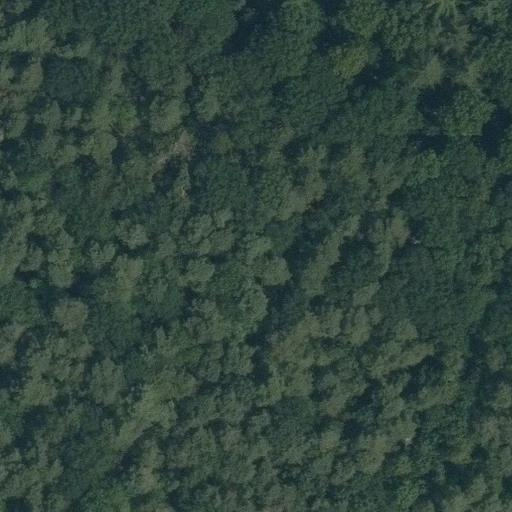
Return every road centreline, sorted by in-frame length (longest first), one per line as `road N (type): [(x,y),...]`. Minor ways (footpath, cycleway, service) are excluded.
road 1 (unclassified): [(511,200),(162,0)]
road 2 (track): [(399,511),(511,245)]
